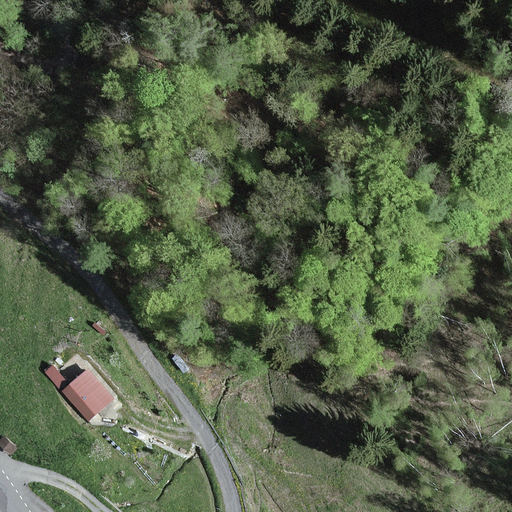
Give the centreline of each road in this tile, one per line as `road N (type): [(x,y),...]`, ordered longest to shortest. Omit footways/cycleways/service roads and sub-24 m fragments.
road 1 (residential): [(0,193),(101,292),(190,412),(222,466),(232,511)]
road 2 (residential): [(36,0),(71,32),(73,59),(46,67),(0,48)]
